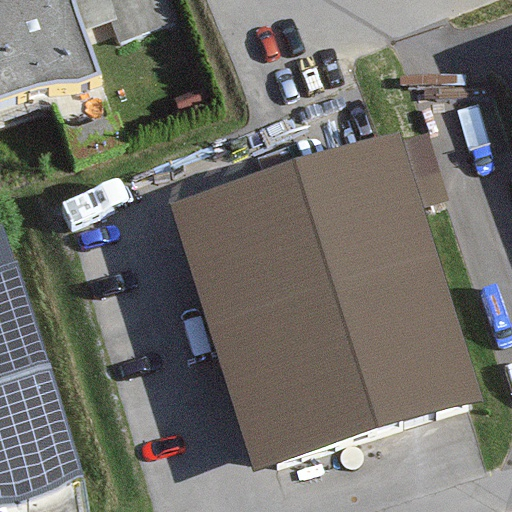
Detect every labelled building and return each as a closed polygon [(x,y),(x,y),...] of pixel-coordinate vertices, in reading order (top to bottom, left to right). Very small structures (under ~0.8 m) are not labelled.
[(0,0),(0,124),(100,91),(83,37),(73,10),(69,0),(0,0)] [(100,0),(73,10),(83,37),(113,27),(120,46),(179,26),(170,0),(100,0)] [(116,119),(65,137),(76,170),(128,151),(116,119)] [(174,222),(254,480),(476,412),(396,153),(174,222)] [(0,511),(53,511),(75,506),(0,266),(0,511)]
